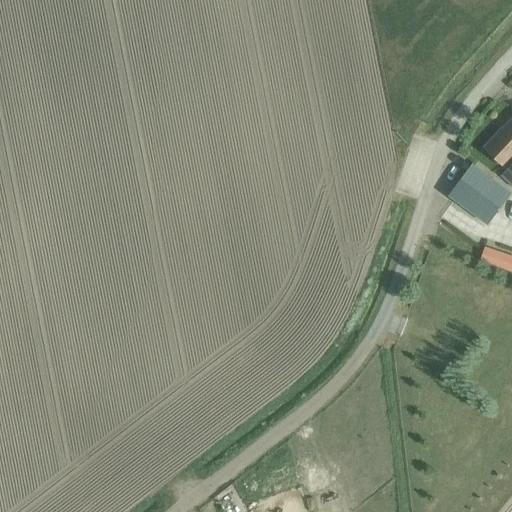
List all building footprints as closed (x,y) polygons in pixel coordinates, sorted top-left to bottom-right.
[(502,167),(511,155),(511,122),(505,129),(503,127),(482,149),(502,167)] [(511,163),(500,176),(511,187),(511,163)] [(471,165),(448,195),(487,224),(510,193),(471,165)] [(435,226),(414,256),(439,274),(460,244),(435,226)] [(511,256),(485,247),(481,261),(511,271),(511,256)]
